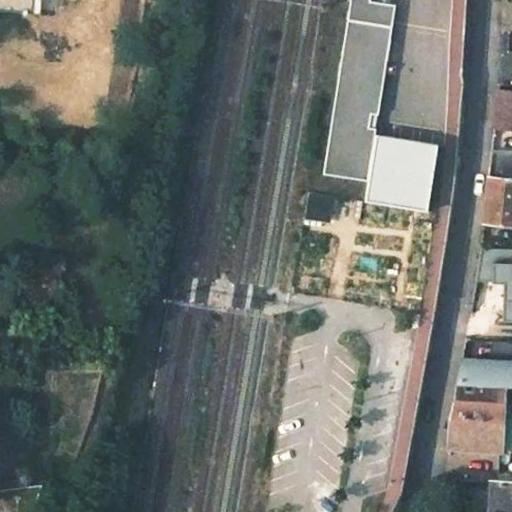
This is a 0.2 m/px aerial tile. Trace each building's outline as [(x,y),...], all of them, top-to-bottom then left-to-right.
[(0,0),(0,10),(35,12),(35,0),(0,0)] [(43,13),(43,0),(35,0),(35,12),(43,13)] [(369,0),(349,0),(322,174),(366,181),(363,200),(424,210),(435,143),(373,133),(374,128),(377,114),(394,4),(369,1),(369,0)] [(511,5),(502,5),(501,32),(511,31),(511,5)] [(495,118),(494,122),(511,124),(511,92),(498,91),(495,118)] [(485,192),(482,222),(511,226),(511,152),(491,152),(485,192)] [(307,196),(304,217),(326,220),(329,199),(307,196)] [(511,249),(479,249),(473,282),(500,282),(507,282),(506,301),(500,301),(499,322),(511,322),(511,249)] [(496,383),(454,382),(451,397),(447,417),(494,418),(495,403),(496,383)] [(511,384),(496,383),(495,403),(510,404),(511,384)] [(446,437),(445,449),(492,451),(494,418),(447,417),(446,437)] [(511,511),(511,482),(488,482),(487,511),(511,511)]
